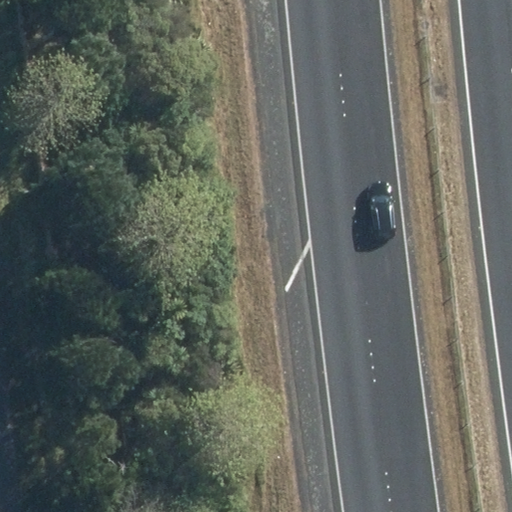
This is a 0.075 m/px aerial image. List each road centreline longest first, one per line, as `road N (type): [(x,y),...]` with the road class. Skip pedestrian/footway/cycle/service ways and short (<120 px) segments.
road 1 (motorway): [(385,511),(328,0)]
road 2 (motorway): [(500,0),(511,121)]
